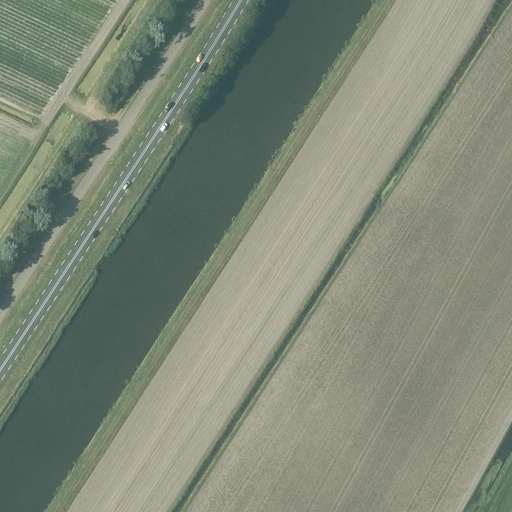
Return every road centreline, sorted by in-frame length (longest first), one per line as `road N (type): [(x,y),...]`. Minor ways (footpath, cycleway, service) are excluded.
road 1 (track): [(53,511),(384,0)]
road 2 (primary): [(0,370),(240,0)]
road 3 (unclassified): [(204,0),(0,311)]
